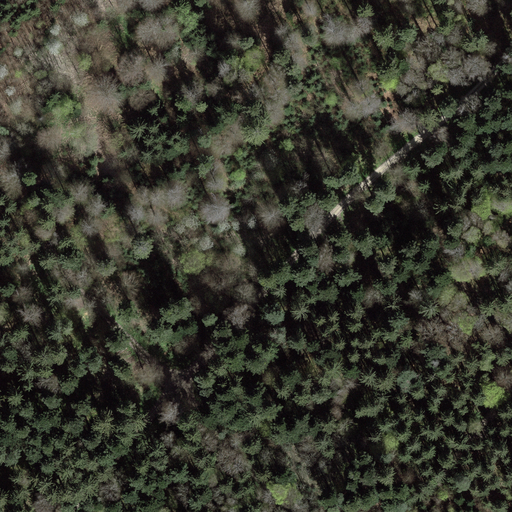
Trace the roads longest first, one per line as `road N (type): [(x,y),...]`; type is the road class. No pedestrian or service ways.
road 1 (track): [(73,511),(355,193),(511,56)]
road 2 (track): [(0,185),(207,427),(297,511)]
road 3 (track): [(400,511),(511,393)]
